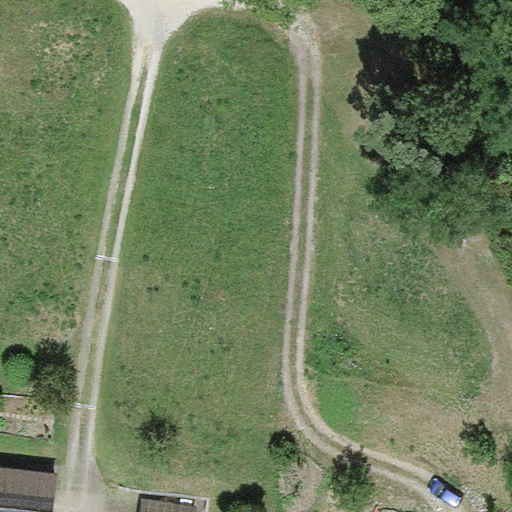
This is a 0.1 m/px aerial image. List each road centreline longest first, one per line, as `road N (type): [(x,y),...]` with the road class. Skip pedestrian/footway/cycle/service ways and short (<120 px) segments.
road 1 (track): [(173,0),(301,20),(309,92),(298,383),(317,434),(408,476),(446,499),(448,511)]
road 2 (track): [(149,0),(81,483)]
